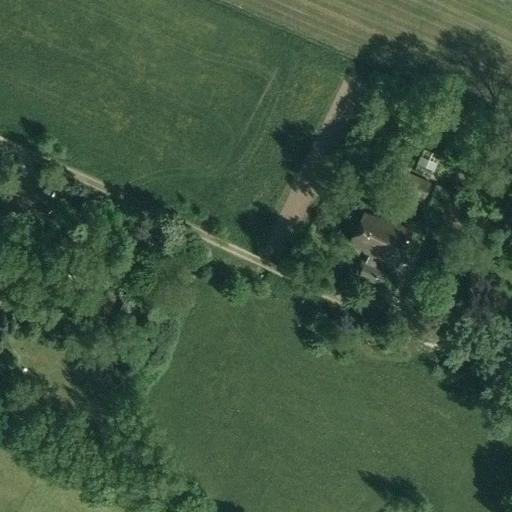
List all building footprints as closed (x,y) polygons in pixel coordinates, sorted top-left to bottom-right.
[(393,189),(422,201),(430,181),(402,169),(393,189)] [(426,209),(456,221),(465,198),(436,184),(426,209)] [(511,219),(492,212),(483,232),(506,242),(511,225),(511,219)] [(409,231),(379,217),(378,220),(364,213),(351,242),(365,249),(364,251),(394,265),(409,231)] [(439,231),(431,249),(450,257),(458,238),(439,231)] [(385,288),(390,275),(363,262),(358,276),(385,288)] [(63,273),(39,326),(70,339),(81,313),(73,309),(74,309),(75,309),(87,284),(63,273)] [(0,303),(10,308),(21,282),(0,274),(0,303)] [(496,305),(455,287),(447,307),(474,320),(478,313),(488,319),(496,305)] [(102,353),(107,369),(117,365),(111,350),(102,353)] [(0,399),(6,387),(0,384),(0,383),(11,359),(0,353),(0,399)]
